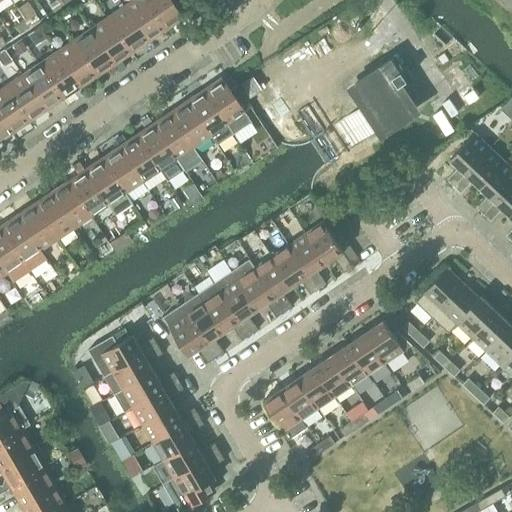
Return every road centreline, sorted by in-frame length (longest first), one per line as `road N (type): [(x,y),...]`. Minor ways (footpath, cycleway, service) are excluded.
road 1 (residential): [(511,281),(459,232),(216,384),(276,499)]
road 2 (residential): [(248,0),(239,22),(0,183)]
